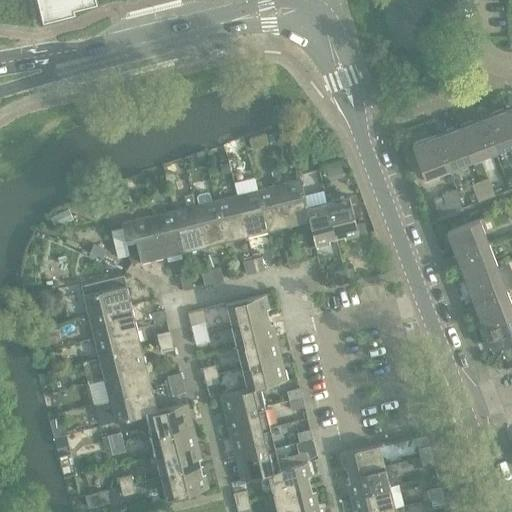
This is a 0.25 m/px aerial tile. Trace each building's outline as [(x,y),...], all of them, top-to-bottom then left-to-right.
[(35,0),(42,24),(76,16),(75,11),(98,5),(96,0),(35,0)] [(511,126),(506,110),(483,119),(495,151),(511,144),(511,126)] [(483,119),(459,127),(471,160),(495,151),(483,119)] [(459,127),(436,136),(448,169),(471,160),(459,127)] [(266,133),(250,138),(253,148),(268,143),(266,133)] [(448,169),(436,136),(412,145),(425,178),(448,169)] [(228,162),(220,164),(223,174),(231,172),(228,162)] [(300,179),(279,185),(288,225),(309,220),(309,219),(306,207),(307,207),(300,179)] [(488,179),(480,182),(486,199),(494,195),(488,179)] [(486,199),(480,182),(472,185),(478,202),(486,199)] [(279,185),(258,190),(268,230),(288,225),(279,185)] [(258,190),(237,195),(247,235),(268,230),(258,190)] [(197,197),(198,205),(195,206),(205,245),(226,240),(216,200),(212,201),(210,194),(207,192),(199,194),(197,197)] [(237,195),(216,200),(226,240),(247,235),(237,195)] [(349,196),(327,202),(336,239),(344,237),(345,240),(359,236),(356,224),(350,199),(349,196)] [(442,196),(433,200),(439,216),(448,213),(442,196)] [(327,202),(307,207),(306,207),(309,219),(309,220),(315,247),(329,244),(329,241),(336,239),(327,202)] [(195,206),(174,211),(184,251),(205,245),(195,206)] [(68,209),(51,218),(56,227),(73,219),(68,209)] [(174,211),(153,216),(163,256),(184,251),(174,211)] [(163,256),(153,216),(122,223),(132,264),(163,256)] [(447,232),(456,255),(488,243),(479,219),(447,232)] [(363,222),(356,224),(359,236),(366,234),(363,222)] [(488,243),(456,255),(465,279),(497,266),(488,243)] [(304,247),(294,249),(298,262),(307,260),(304,247)] [(298,262),(294,249),(285,251),(288,264),(298,262)] [(262,257),(253,259),(256,272),(265,270),(262,257)] [(256,272),(253,259),(243,262),(246,275),(256,272)] [(497,266),(465,279),(474,302),(506,290),(497,266)] [(220,267),(211,270),(214,283),(223,281),(220,267)] [(353,267),(344,270),(347,283),(356,280),(353,267)] [(214,283),(211,270),(201,272),(205,285),(214,283)] [(347,283),(344,270),(334,272),(338,285),(347,283)] [(81,285),(89,317),(132,306),(124,275),(81,285)] [(180,277),(183,290),(193,288),(190,275),(180,277)] [(511,305),(506,290),(474,302),(482,325),(511,313),(511,305)] [(226,304),(232,326),(269,317),(267,309),(269,308),(266,294),(226,304)] [(132,306),(89,317),(94,338),(137,327),(132,306)] [(152,313),(154,323),(167,320),(165,310),(152,313)] [(511,313),(482,325),(492,349),(511,341),(511,313)] [(269,317),(232,326),(237,347),(276,337),(273,324),(270,324),(269,317)] [(192,326),(194,335),(207,332),(205,322),(192,326)] [(137,327),(94,338),(99,359),(142,348),(137,327)] [(51,328),(36,332),(40,347),(55,343),(51,328)] [(157,334),(159,344),(172,341),(170,331),(157,334)] [(207,332),(194,335),(196,344),(210,341),(207,332)] [(276,337),(237,347),(242,368),(275,360),(282,358),(276,337)] [(172,341),(159,344),(161,353),(175,350),(172,341)] [(142,348),(99,359),(104,379),(147,369),(142,348)] [(242,368),(247,388),(247,389),(259,386),(260,387),(287,380),(282,358),(275,360),(242,368)] [(202,368),(204,377),(218,374),(215,364),(202,368)] [(147,369),(104,379),(110,400),(152,390),(147,369)] [(167,376),(170,386),(183,382),(180,373),(167,376)] [(218,374),(204,377),(207,386),(220,383),(218,374)] [(183,382),(170,386),(172,395),(185,392),(183,382)] [(225,417),(232,415),(265,407),(260,387),(259,386),(247,389),(247,388),(220,394),(225,417)] [(287,391),(289,401),(302,397),(300,388),(287,391)] [(152,390),(110,400),(115,422),(145,415),(145,414),(158,411),(157,410),(152,390)] [(302,397),(289,401),(291,410),(304,407),(302,397)] [(145,414),(145,415),(150,435),(193,424),(188,402),(157,410),(158,411),(145,414)] [(225,417),(230,437),(270,428),(265,407),(232,415),(225,417)] [(193,424),(150,435),(155,456),(198,445),(193,424)] [(270,428),(230,437),(233,451),(236,450),(238,458),(275,449),(270,428)] [(297,433),(299,442),(312,439),(310,430),(297,433)] [(108,435),(110,445),(123,442),(121,432),(108,435)] [(108,435),(102,437),(105,449),(111,447),(110,445),(108,435)] [(123,442),(110,445),(111,447),(112,454),(125,451),(123,442)] [(347,475),(351,474),(384,466),(379,444),(339,454),(343,468),(345,467),(347,475)] [(417,448),(419,457),(432,454),(430,444),(417,448)] [(198,445),(155,456),(161,477),(197,468),(201,467),(199,459),(201,459),(198,445)] [(240,465),(237,466),(241,480),(268,474),(268,473),(280,470),(280,469),(307,462),(305,452),(278,459),(275,449),(238,458),(240,465)] [(432,454),(419,457),(422,467),(435,463),(432,454)] [(268,473),(268,474),(273,494),(310,484),(308,477),(311,476),(307,462),(280,469),(280,470),(268,473)] [(347,484),(350,497),(390,487),(389,484),(392,483),(394,480),(396,477),(395,472),(392,470),(389,469),(385,469),(384,466),(351,474),(347,475),(349,483),(347,484)] [(197,468),(161,477),(166,499),(209,488),(205,474),(203,475),(201,467),(197,468)] [(118,477),(120,487),(133,484),(131,474),(118,477)] [(133,484),(120,487),(123,496),(136,493),(133,484)] [(310,484),(273,494),(277,511),(288,511),(318,505),(315,491),(312,492),(310,484)] [(390,487),(350,497),(353,510),(356,509),(356,511),(377,511),(395,508),(390,487)] [(427,490),(430,499),(443,496),(441,487),(427,490)] [(233,493),(236,503),(249,500),(246,490),(233,493)] [(443,496),(430,499),(432,509),(445,505),(443,496)] [(249,500),(236,503),(237,511),(238,511),(251,509),(249,500)]
